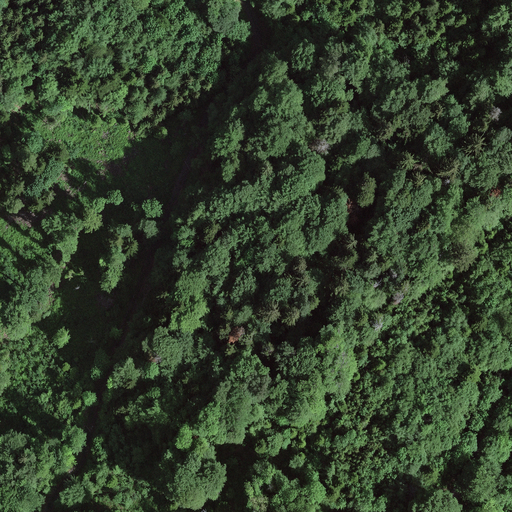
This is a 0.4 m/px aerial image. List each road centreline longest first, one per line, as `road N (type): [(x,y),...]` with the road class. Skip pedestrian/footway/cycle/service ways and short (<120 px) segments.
road 1 (track): [(245,0),(261,46),(204,118),(102,377),(83,451),(46,511)]
road 2 (track): [(511,376),(443,511)]
